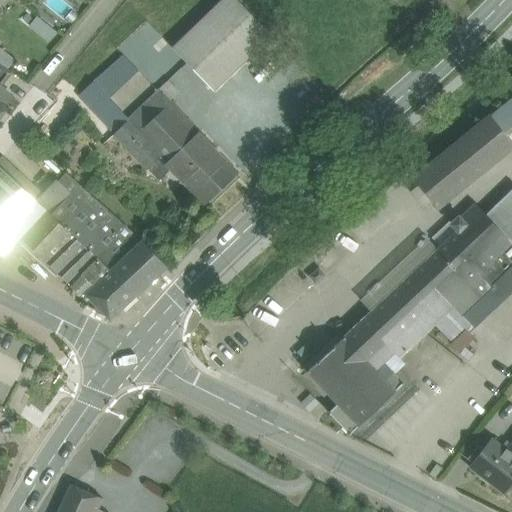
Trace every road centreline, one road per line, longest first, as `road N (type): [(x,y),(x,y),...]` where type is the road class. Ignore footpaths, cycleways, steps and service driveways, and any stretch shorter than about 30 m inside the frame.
road 1 (secondary): [(505,0),(366,134),(243,233),(130,351)]
road 2 (tertiary): [(435,506),(130,351)]
road 3 (secondary): [(130,351),(19,511)]
road 4 (secondary): [(130,351),(0,288)]
